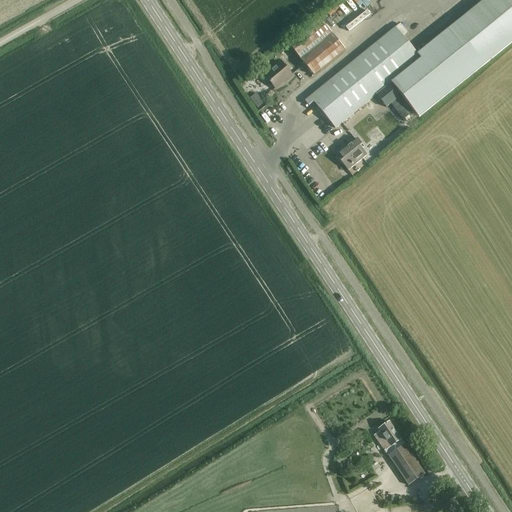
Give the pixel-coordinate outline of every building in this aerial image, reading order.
[(335,131),(381,93),(391,106),(399,99),(389,86),(391,83),(419,118),(511,42),(511,0),(485,0),(417,55),(395,28),(304,105),(307,109),(313,104),(335,131)] [(355,24),(380,9),(376,4),(352,19),(355,24)] [(313,78),(344,52),(318,21),(287,47),(313,78)] [(276,89),(292,76),(280,62),(264,76),(276,89)] [(252,75),(246,79),(250,85),(257,81),(252,75)] [(253,94),(262,104),(268,98),(260,89),(253,94)] [(347,173),(365,158),(360,151),(363,149),(356,141),(338,155),(341,159),(338,162),(347,173)] [(408,486),(425,474),(389,422),(378,430),(380,432),(374,436),(388,456),(408,486)]
